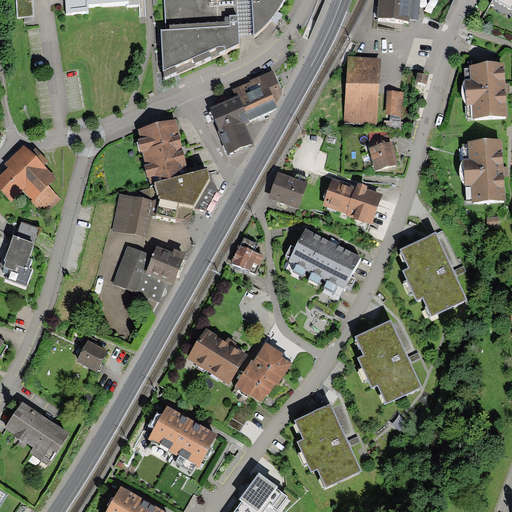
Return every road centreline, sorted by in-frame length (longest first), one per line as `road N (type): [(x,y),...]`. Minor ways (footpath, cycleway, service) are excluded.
road 1 (residential): [(467,0),(377,275),(329,360),(213,511)]
road 2 (primary): [(56,511),(243,186)]
road 3 (residential): [(0,392),(44,291),(88,135)]
road 4 (primary): [(243,186),(341,0)]
road 5 (residential): [(308,0),(275,49),(188,96)]
